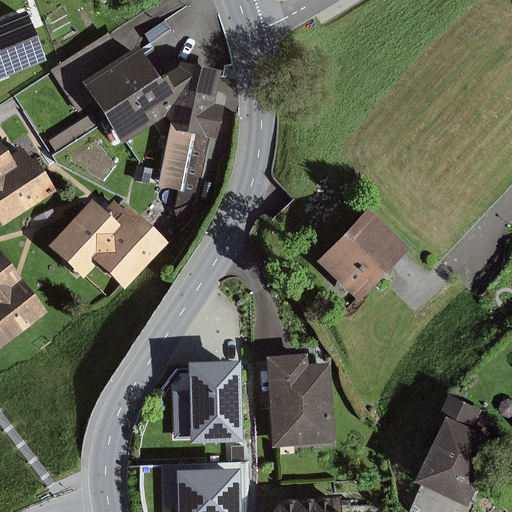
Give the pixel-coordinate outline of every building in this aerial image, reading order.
[(27,11),(0,21),(0,80),(47,61),(27,11)] [(175,38),(165,21),(145,34),(156,51),(175,38)] [(222,71),(180,62),(179,67),(160,80),(140,48),(124,58),(109,35),(52,72),(79,113),(96,101),(124,144),(166,116),(171,123),(158,186),(178,191),(175,206),(197,211),(212,139),(217,140),(224,106),(215,104),(222,71)] [(99,126),(91,114),(49,141),(56,153),(99,126)] [(0,220),(1,223),(3,226),(57,191),(36,158),(20,168),(0,138),(0,220)] [(152,170),(138,167),(135,181),(149,183),(152,170)] [(84,279),(98,264),(125,289),(169,242),(140,215),(127,230),(94,200),(50,248),(84,279)] [(410,249),(369,209),(318,261),(359,301),(396,263),(410,249)] [(0,350),(49,313),(0,247),(0,350)] [(309,366),(308,354),(267,357),(273,448),(336,443),(330,365),(309,366)] [(171,389),(173,444),(189,444),(189,447),(245,445),(242,359),(187,361),(188,389),(171,389)] [(486,410),(454,395),(445,413),(454,418),(423,482),(474,507),(505,442),(477,429),(486,410)] [(511,400),(510,399),(504,403),(502,409),(505,415),(511,417),(511,416),(511,400)] [(235,511),(235,475),(183,476),(183,511),(235,511)] [(280,511),(341,511),(341,502),(286,505),(280,511)]
